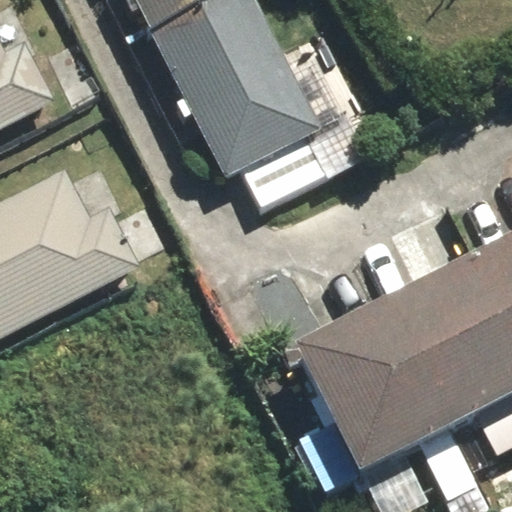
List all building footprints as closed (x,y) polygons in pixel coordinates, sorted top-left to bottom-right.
[(121,0),(144,45),(234,0),(121,0)] [(146,49),(218,194),(315,145),(243,1),(146,49)] [(0,141),(49,116),(19,56),(3,64),(0,58),(0,141)] [(0,350),(136,281),(105,221),(89,230),(81,213),(78,215),(61,182),(0,212),(0,350)] [(511,251),(284,370),(350,497),(511,413),(511,251)]
